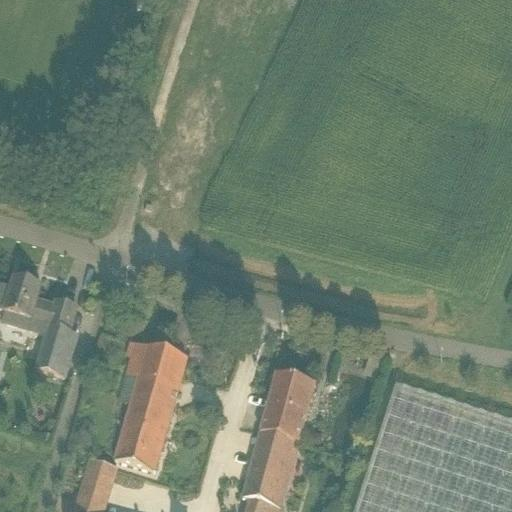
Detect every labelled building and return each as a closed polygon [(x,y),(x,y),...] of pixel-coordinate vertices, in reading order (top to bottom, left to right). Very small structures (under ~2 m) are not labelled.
[(38,375),(65,382),(77,340),(69,338),(77,311),(57,306),(55,312),(36,306),(41,290),(16,283),(13,293),(3,290),(0,300),(0,314),(6,316),(2,327),(31,335),(33,328),(50,333),(38,375)] [(139,383),(116,467),(153,478),(187,363),(135,348),(126,380),(139,383)] [(298,448),(315,389),(277,378),(261,438),(298,448)] [(511,511),(511,427),(396,390),(357,511),(511,511)] [(251,506),(248,511),(280,511),(298,448),(261,438),(243,504),(251,506)] [(87,478),(113,486),(117,474),(91,466),(87,478)] [(104,511),(107,506),(81,498),(76,511),(104,511)]
